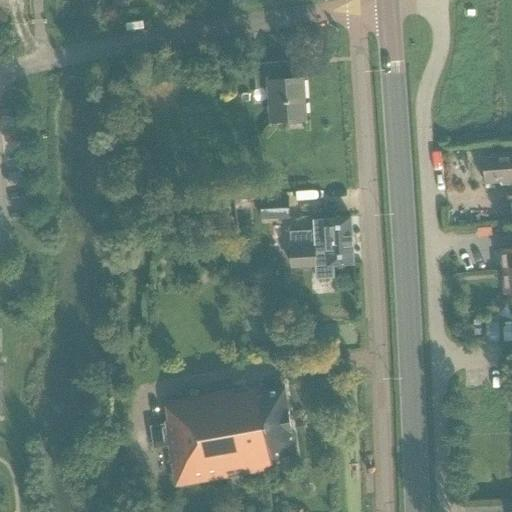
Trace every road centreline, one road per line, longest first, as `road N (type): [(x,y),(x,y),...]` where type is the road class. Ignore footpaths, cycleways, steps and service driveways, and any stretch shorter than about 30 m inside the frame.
road 1 (unclassified): [(442,511),(422,120),(440,43),(438,0)]
road 2 (primary): [(416,511),(387,2)]
road 3 (unclassified): [(356,8),(384,511)]
road 4 (unclassified): [(356,8),(0,73)]
